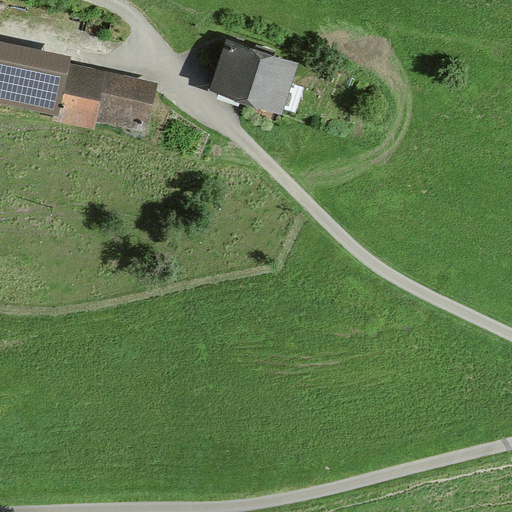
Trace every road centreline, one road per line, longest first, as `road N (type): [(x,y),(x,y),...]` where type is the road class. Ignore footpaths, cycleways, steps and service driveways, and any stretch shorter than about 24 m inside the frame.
road 1 (track): [(88,0),(125,13),(240,142),(350,244),(411,288),(511,336)]
road 2 (track): [(511,449),(302,502),(223,511)]
